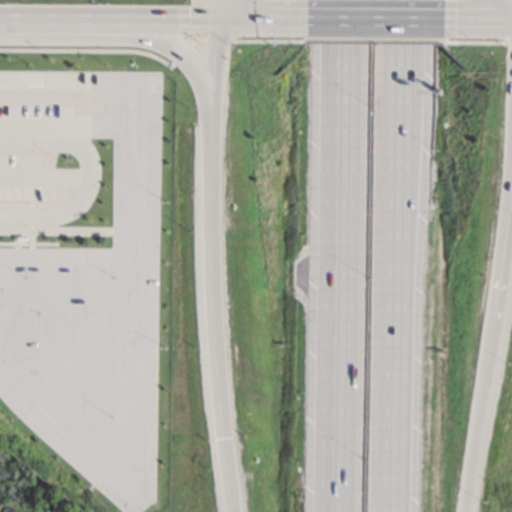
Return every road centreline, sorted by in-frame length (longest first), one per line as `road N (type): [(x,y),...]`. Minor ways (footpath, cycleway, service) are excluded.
road 1 (motorway): [(336,0),(329,511)]
road 2 (motorway): [(214,21),(213,318),(234,511)]
road 3 (motorway): [(398,511),(403,221)]
road 4 (motorway): [(403,221),(405,0)]
road 5 (motorway): [(73,19),(179,51),(203,86),(211,153)]
road 6 (motorway): [(465,511),(495,301)]
road 7 (motorway): [(495,301),(511,142)]
road 8 (secondary): [(294,20),(449,22)]
road 9 (secondary): [(73,19),(214,21)]
